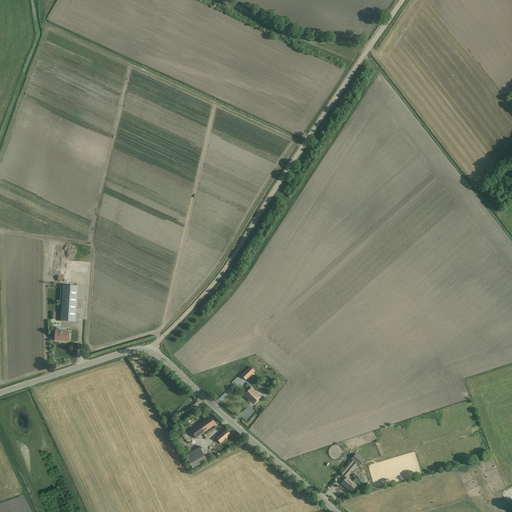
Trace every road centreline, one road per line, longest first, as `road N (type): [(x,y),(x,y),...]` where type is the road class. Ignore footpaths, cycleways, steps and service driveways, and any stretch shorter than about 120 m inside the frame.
road 1 (track): [(402,0),(222,271),(147,350)]
road 2 (tertiary): [(0,393),(147,350),(334,511)]
